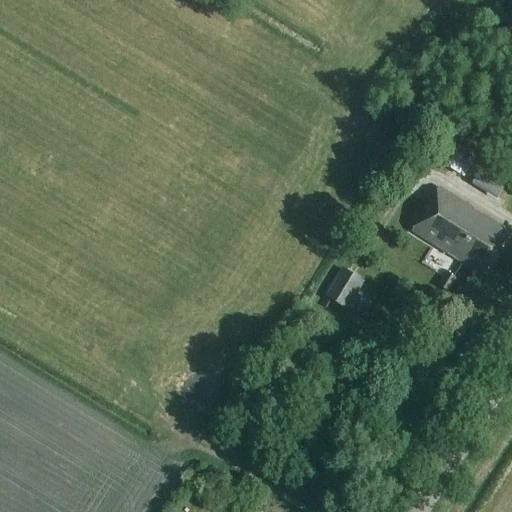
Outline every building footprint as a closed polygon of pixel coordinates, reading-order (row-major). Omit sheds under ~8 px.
[(484,166),(474,183),(472,186),(497,202),(509,182),(484,166)] [(483,276),(509,234),(440,191),(413,233),(483,276)] [(347,312),(364,284),(341,270),(324,298),(347,312)] [(449,294),(458,281),(448,275),(440,288),(449,294)] [(445,505),(452,489),(439,483),(431,499),(445,505)]
